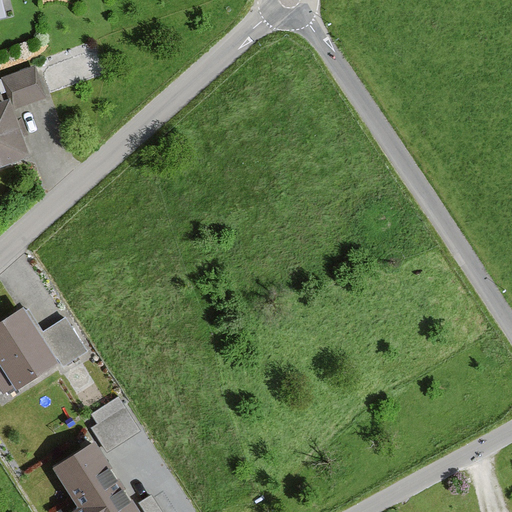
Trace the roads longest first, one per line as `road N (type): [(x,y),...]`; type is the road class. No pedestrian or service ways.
road 1 (residential): [(511,329),(290,0)]
road 2 (tertiary): [(0,255),(288,0)]
road 3 (residential): [(511,431),(363,511)]
